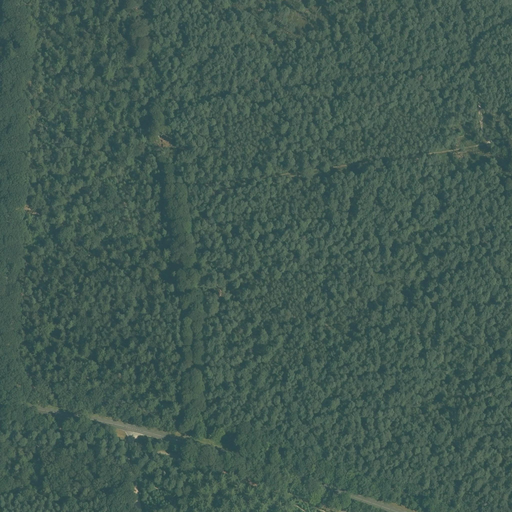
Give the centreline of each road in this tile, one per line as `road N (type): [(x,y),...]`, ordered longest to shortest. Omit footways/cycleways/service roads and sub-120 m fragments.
road 1 (primary): [(0,404),(190,443),(395,511)]
road 2 (track): [(18,0),(7,214)]
road 3 (track): [(456,0),(483,134),(493,143),(511,140)]
